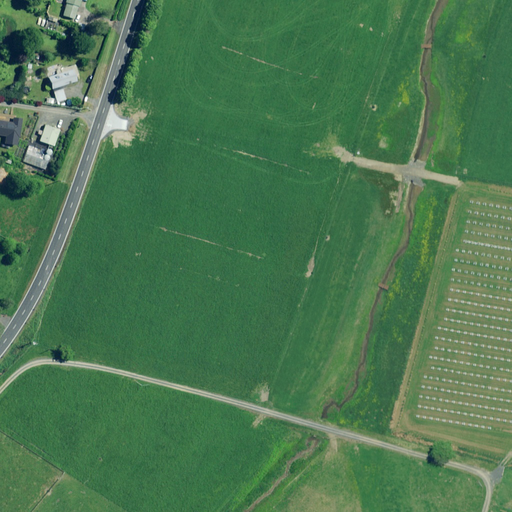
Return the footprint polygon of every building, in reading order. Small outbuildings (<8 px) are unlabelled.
[(66,0),(62,16),(75,19),(78,6),(79,6),(80,0),(84,0),(86,0),(66,0)] [(85,25),(78,23),(76,29),(83,32),(85,25)] [(52,88),(57,102),(66,99),(62,86),(77,81),(75,76),(78,75),(75,64),(60,70),(61,72),(48,77),(49,82),(48,82),(47,82),(46,83),(45,84),(45,85),(45,86),(45,87),(45,88),(46,88),(46,89),(47,89),(48,90),(49,90),(50,89),(51,89),(52,88)] [(46,125),(43,131),(39,130),(37,134),(42,136),(40,141),(54,147),(60,130),(46,125)] [(47,148),(44,157),(39,155),(40,150),(29,146),(23,162),(45,170),(49,160),(52,150),(47,148)]
